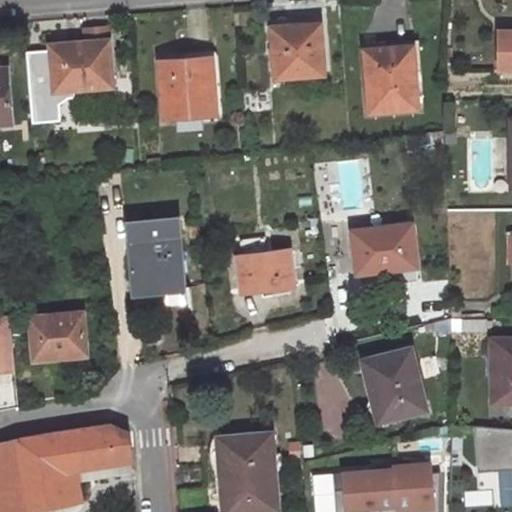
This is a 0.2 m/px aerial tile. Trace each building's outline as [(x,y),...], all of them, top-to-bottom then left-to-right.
[(321,78),(319,27),(271,29),(273,80),(321,78)] [(84,34),(85,47),(108,45),(107,32),(84,34)] [(511,76),(511,36),(495,37),(496,77),(511,76)] [(112,91),(108,45),(85,47),(49,50),(53,96),(112,91)] [(415,113),(411,51),(364,55),(368,117),(415,113)] [(214,117),(210,62),(159,67),(164,122),(214,117)] [(0,128),(10,127),(7,80),(0,80),(0,128)] [(414,264),(409,221),(351,229),(356,271),(388,267),(414,264)] [(187,301),(179,236),(128,243),(136,308),(187,301)] [(292,285),(288,249),(234,256),(238,292),(292,285)] [(388,267),(390,282),(416,279),(414,264),(388,267)] [(88,359),(82,313),(30,320),(36,366),(88,359)] [(511,338),(493,338),(493,401),(511,401),(511,338)] [(431,410),(417,350),(365,362),(379,422),(431,410)] [(119,475),(132,473),(126,433),(106,426),(16,443),(24,481),(63,474),(118,464),(119,475)] [(511,429),(475,426),(479,471),(511,467),(511,429)] [(231,511),(278,508),(272,431),(218,435),(223,511),(231,511)] [(72,511),(63,474),(24,481),(16,443),(0,447),(0,511),(72,511)] [(395,467),(345,471),(346,490),(334,490),(335,511),(366,511),(366,509),(398,506),(399,511),(414,510),(414,511),(441,511),(443,456),(410,458),(410,463),(395,464),(395,467)]
